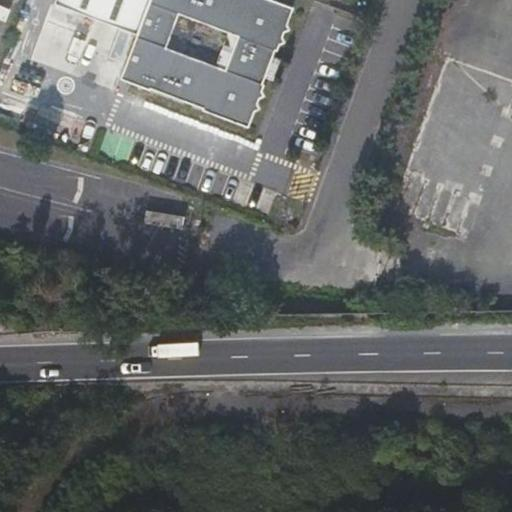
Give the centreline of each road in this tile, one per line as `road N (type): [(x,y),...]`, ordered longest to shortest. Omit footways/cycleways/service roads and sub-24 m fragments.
road 1 (motorway): [(511,362),(0,364)]
road 2 (unclassified): [(408,0),(319,244)]
